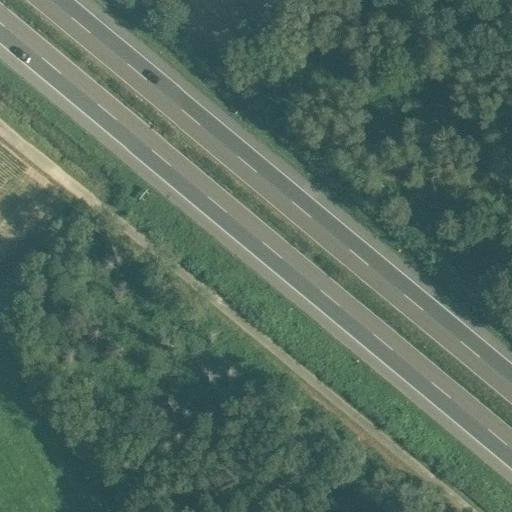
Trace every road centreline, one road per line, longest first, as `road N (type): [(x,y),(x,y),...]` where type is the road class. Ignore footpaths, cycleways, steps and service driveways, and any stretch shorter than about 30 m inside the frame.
road 1 (motorway): [(0,18),(511,439)]
road 2 (track): [(479,511),(340,388),(93,204),(0,122)]
road 3 (motorway): [(511,378),(53,0)]
